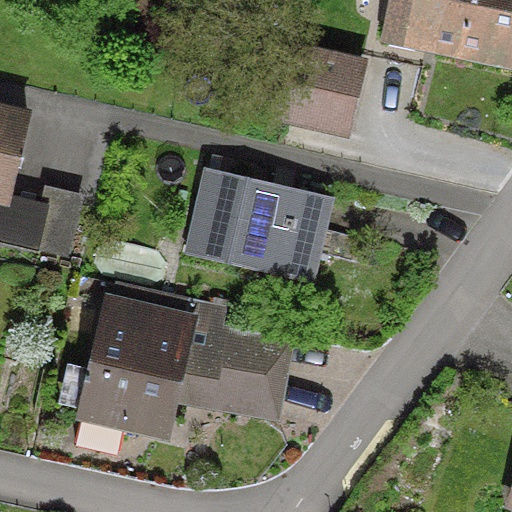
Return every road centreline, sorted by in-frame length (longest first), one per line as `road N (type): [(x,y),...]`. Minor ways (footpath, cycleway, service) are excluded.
road 1 (unknown): [(0,105),(506,229)]
road 2 (residential): [(511,222),(299,511)]
road 3 (residential): [(0,458),(233,511)]
